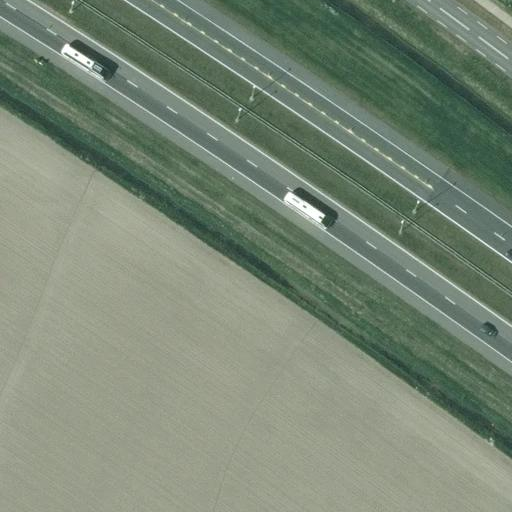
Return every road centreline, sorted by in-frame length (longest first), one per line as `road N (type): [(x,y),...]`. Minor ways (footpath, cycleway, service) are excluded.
road 1 (motorway): [(0,1),(511,346)]
road 2 (motorway): [(511,245),(148,0)]
